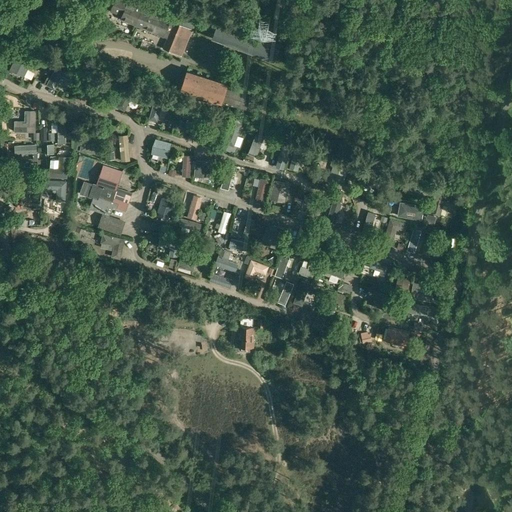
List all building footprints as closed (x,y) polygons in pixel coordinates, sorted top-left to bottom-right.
[(170,18),(149,9),(151,4),(145,1),(144,2),(143,7),(129,1),(129,0),(128,0),(114,0),(110,10),(122,15),(120,18),(168,38),(163,48),(181,54),(192,29),(172,21),(169,20),(170,18)] [(217,24),(212,36),(275,60),(279,48),(217,24)] [(23,76),(31,60),(18,53),(10,69),(23,76)] [(42,57),(39,64),(43,66),(41,70),(48,74),(53,63),(42,57)] [(69,79),(73,71),(58,63),(46,85),(54,89),(61,75),(69,79)] [(247,110),(252,93),(187,73),(182,90),(247,110)] [(91,75),(79,94),(87,98),(94,87),(101,91),(106,84),(91,75)] [(140,101),(144,93),(127,85),(116,106),(124,110),(131,97),(140,101)] [(156,95),(149,119),(158,122),(165,98),(156,95)] [(182,106),(176,127),(184,130),(191,108),(182,106)] [(34,132),(35,111),(25,111),(24,121),(14,121),(14,131),(34,132)] [(220,138),(227,121),(213,116),(207,133),(220,138)] [(66,121),(58,121),(59,122),(59,132),(59,144),(67,144),(66,121)] [(232,121),(224,143),(233,146),(233,145),(236,135),(241,124),(232,121)] [(255,133),(247,153),(255,156),(259,147),(262,139),(263,136),(255,133)] [(100,154),(101,146),(95,145),(97,136),(89,135),(87,143),(81,142),(80,150),(100,154)] [(128,135),(120,136),(122,161),(130,161),(128,135)] [(156,139),(152,153),(167,158),(171,143),(156,139)] [(36,145),(13,146),(13,154),(36,153),(36,145)] [(282,146),(276,167),(284,170),(290,149),(282,146)] [(296,146),(291,163),(300,166),(305,148),(296,146)] [(184,156),(183,177),(190,177),(191,156),(184,156)] [(332,165),(328,178),(342,183),(349,160),(335,156),(333,160),(331,160),(330,164),(332,165)] [(66,178),(67,157),(59,157),(58,169),(49,168),(49,176),(66,178)] [(209,177),(210,162),(196,160),(194,175),(209,177)] [(116,188),(117,185),(121,172),(103,165),(96,185),(93,184),(88,197),(92,198),(89,209),(103,213),(98,226),(120,233),(124,221),(108,216),(111,207),(125,211),(131,193),(116,188)] [(226,166),(220,188),(228,190),(234,168),(226,166)] [(359,172),(367,175),(365,183),(378,188),(384,174),(361,166),(359,172)] [(35,167),(13,168),(13,176),(36,175),(35,167)] [(258,187),(255,201),(263,203),(269,181),(260,179),(260,180),(258,187)] [(64,202),(66,181),(46,180),(45,189),(57,189),(56,201),(64,202)] [(275,180),(270,199),(285,203),(289,183),(275,180)] [(408,181),(406,189),(420,193),(426,195),(428,195),(430,188),(408,181)] [(333,196),(341,198),(343,192),(335,190),(333,196)] [(457,207),(460,199),(436,193),(431,212),(439,214),(442,203),(457,207)] [(315,212),(319,198),(305,194),(301,209),(315,212)] [(193,195),(187,218),(196,221),(202,198),(193,195)] [(168,219),(173,201),(161,198),(156,215),(168,219)] [(333,198),(326,222),(335,224),(343,201),(333,198)] [(399,202),(397,215),(421,220),(424,206),(399,202)] [(224,212),(217,231),(224,234),(231,214),(224,212)] [(369,212),(362,233),(369,235),(376,214),(369,212)] [(433,224),(435,217),(426,215),(424,222),(433,224)] [(180,218),(178,226),(198,232),(201,224),(180,218)] [(390,218),(383,238),(392,241),(396,230),(404,232),(407,223),(390,218)] [(20,227),(27,228),(28,221),(21,219),(20,227)] [(247,219),(242,237),(250,239),(255,221),(247,219)] [(275,247),(281,228),(268,223),(261,242),(275,247)] [(83,235),(85,230),(74,226),(72,231),(83,235)] [(414,229),(407,250),(415,252),(421,232),(414,229)] [(298,231),(291,252),(299,255),(306,233),(298,231)] [(428,232),(422,255),(432,257),(437,235),(428,232)] [(120,258),(124,239),(103,234),(101,242),(114,245),(111,256),(120,258)] [(309,234),(307,241),(314,243),(316,236),(309,234)] [(220,235),(215,238),(219,245),(224,241),(220,235)] [(158,238),(157,245),(170,246),(170,255),(177,256),(178,240),(158,238)] [(230,239),(228,247),(250,252),(252,244),(230,239)] [(330,245),(325,260),(345,267),(348,258),(336,255),(338,248),(330,245)] [(192,269),(197,250),(183,247),(178,266),(192,269)] [(283,254),(275,276),(282,278),(290,257),(283,254)] [(312,277),(318,257),(312,255),(308,268),(301,265),(299,272),(312,277)] [(218,257),(215,265),(235,273),(238,264),(218,257)] [(170,259),(168,267),(175,268),(177,261),(170,259)] [(250,259),(244,277),(252,280),(255,271),(265,275),(268,265),(250,259)] [(386,281),(391,265),(372,259),(369,266),(381,270),(378,279),(386,281)] [(325,265),(323,271),(331,274),(339,277),(342,278),(345,272),(325,265)] [(211,274),(208,281),(230,288),(233,281),(211,274)] [(407,296),(410,278),(398,276),(395,293),(407,296)] [(287,281),(278,303),(285,306),(294,285),(287,281)] [(301,281),(294,303),(302,305),(307,289),(316,292),(318,287),(301,281)] [(430,301),(432,293),(419,291),(421,283),(413,281),(410,297),(430,301)] [(350,296),(353,290),(343,286),(340,292),(350,296)] [(341,303),(344,294),(327,289),(321,310),(329,313),(333,300),(341,303)] [(391,310),(394,296),(376,291),(372,305),(391,310)] [(153,306),(153,292),(136,293),(136,306),(153,306)] [(406,303),(405,312),(427,316),(428,306),(406,303)] [(312,322),(301,317),(298,323),(309,328),(312,322)] [(239,326),(238,348),(241,348),(249,348),(252,348),(253,327),(252,327),(253,319),(240,318),(240,326),(239,326)] [(406,345),(409,331),(389,326),(385,340),(406,345)] [(371,341),(370,334),(368,334),(368,332),(361,333),(363,343),(371,341)] [(413,335),(411,339),(417,342),(420,335),(415,332),(414,333),(412,332),(411,334),(413,335)]
